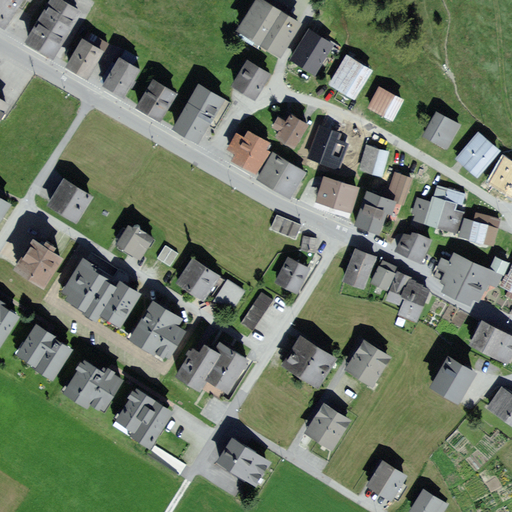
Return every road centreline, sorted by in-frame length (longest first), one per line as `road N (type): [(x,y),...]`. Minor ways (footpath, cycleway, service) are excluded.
road 1 (residential): [(202,162),(227,123),(268,101),(304,99),(506,209)]
road 2 (residential): [(266,353),(24,202)]
road 3 (residential): [(342,233),(511,325)]
road 4 (residential): [(374,511),(224,419)]
road 5 (residential): [(202,162),(342,233)]
road 6 (residential): [(266,353),(342,233)]
road 7 (residential): [(92,98),(202,162)]
road 8 (residential): [(24,202),(92,98)]
